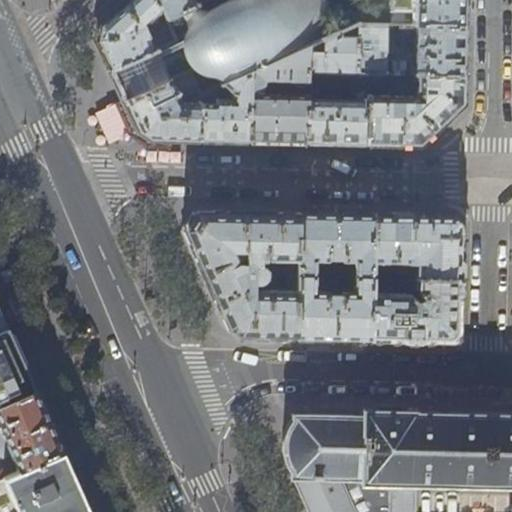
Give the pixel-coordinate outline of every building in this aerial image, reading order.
[(162,6),(156,0),(126,0),(116,9),(100,24),(96,39),(103,53),(110,70),(113,69),(177,40),(168,19),(155,24),(153,29),(159,40),(152,44),(143,26),(163,8),(162,6)] [(204,0),(198,3),(167,17),(168,19),(177,40),(113,69),(110,70),(117,84),(124,100),(126,99),(190,70),(201,94),(202,94),(221,85),(223,84),(249,73),(308,47),(324,40),(359,24),(360,24),(349,0),(204,0)] [(156,0),(162,6),(163,8),(167,17),(198,3),(195,0),(156,0)] [(391,0),(391,12),(413,12),(412,24),(464,25),(464,0),(391,0)] [(359,24),(324,40),(323,53),(308,53),(305,143),(339,143),(366,144),(368,73),(358,73),(359,24)] [(464,54),(464,25),(412,24),(400,24),(400,31),(416,31),(415,66),(409,61),(409,58),(385,57),(386,24),(360,24),(359,24),(358,73),(368,73),(388,73),(416,74),(463,75),(464,54)] [(305,143),(308,53),(308,47),(249,73),(248,141),(280,142),(305,143)] [(126,99),(124,100),(131,117),(138,131),(150,139),(170,140),(199,140),(202,94),(201,94),(190,70),(126,99)] [(248,141),(249,73),(223,84),(232,92),(232,98),(220,98),(221,85),(202,94),(199,140),(222,141),(248,141)] [(387,89),(388,73),(368,73),(366,144),(395,144),(420,145),(463,103),(463,93),(463,75),(416,74),(416,96),(372,95),(372,88),(387,89)] [(131,117),(124,100),(106,108),(121,142),(136,140),(144,144),(170,145),(170,140),(150,139),(138,131),(131,117)] [(196,210),(182,231),(209,291),(225,328),(239,337),(259,337),(295,338),(296,275),(297,212),(260,212),(226,211),(196,210)] [(332,213),(297,212),(296,275),(315,275),(316,259),(326,259),(328,258),(329,257),(342,257),(342,259),(344,260),(353,260),(353,276),(371,277),(372,214),(332,213)] [(423,215),(372,214),(371,277),(381,277),(381,262),(416,263),(415,278),(417,278),(459,279),(460,258),(460,227),(450,216),(423,215)] [(328,266),(328,276),(342,276),(343,267),(328,266)] [(315,291),(315,275),(296,275),(295,338),(331,339),(370,340),(371,292),(371,277),(353,276),(353,292),(344,292),(340,295),(328,294),(327,292),(325,291),(315,291)] [(342,285),(342,276),(328,276),(328,285),(342,285)] [(459,307),(459,279),(417,278),(416,288),(423,295),(423,300),(417,300),(416,301),(409,293),(371,292),(370,340),(410,340),(447,341),(458,331),(459,307)] [(20,359),(7,329),(0,332),(0,406),(35,392),(20,359)] [(47,419),(35,392),(0,406),(0,456),(1,457),(8,454),(16,472),(62,451),(47,419)] [(287,426),(283,436),(282,449),(284,460),(290,470),(290,477),(292,477),(307,511),(511,511),(511,413),(461,412),(415,411),(415,410),(362,409),(361,415),(336,414),(291,413),(291,420),(287,426)] [(76,483),(62,451),(16,472),(6,476),(0,478),(0,511),(89,511),(79,490),(76,483)]
